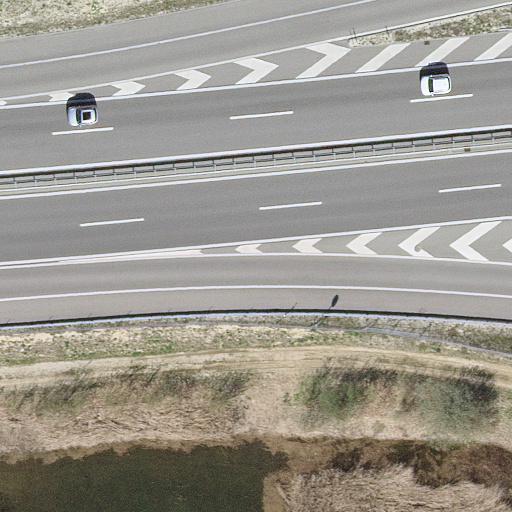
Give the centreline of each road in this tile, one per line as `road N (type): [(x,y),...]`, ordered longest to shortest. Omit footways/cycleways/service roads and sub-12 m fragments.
road 1 (motorway): [(0,231),(511,182)]
road 2 (motorway): [(511,90),(0,136)]
